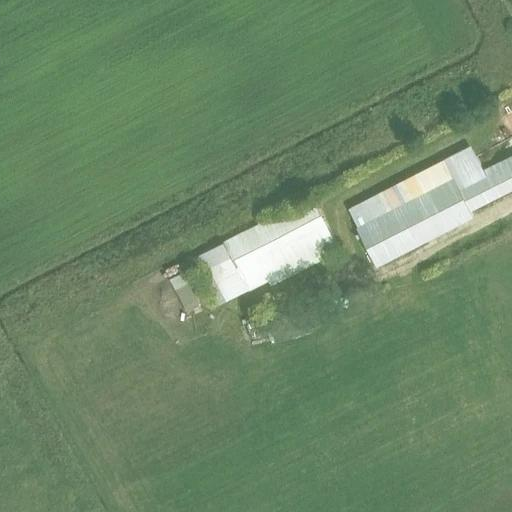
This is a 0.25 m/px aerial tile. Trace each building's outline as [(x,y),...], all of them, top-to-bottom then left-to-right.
[(511,156),(359,234),(371,258),(380,254),(385,262),(511,196),(511,156)] [(193,259),(216,305),(249,288),(249,289),(337,246),(312,198),(226,242),(193,259)] [(163,265),(147,271),(161,310),(177,304),(163,265)] [(167,272),(183,308),(196,302),(181,266),(167,272)] [(297,283),(279,289),(282,297),(300,292),(297,283)]
